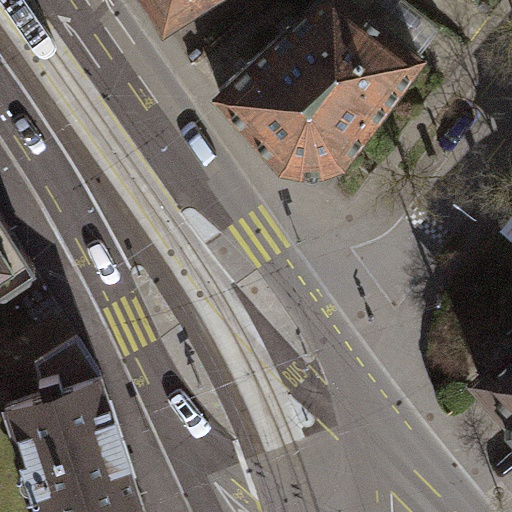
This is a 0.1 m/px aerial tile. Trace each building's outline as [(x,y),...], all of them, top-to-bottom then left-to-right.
[(156,0),(167,16),(192,0),(156,0)] [(352,0),(311,0),(221,89),(288,164),(338,161),(345,147),(420,53),(352,0)] [(0,287),(36,265),(0,209),(0,287)] [(42,386),(5,397),(38,511),(109,511),(140,502),(99,362),(77,331),(35,360),(42,386)] [(511,344),(479,374),(509,408),(507,424),(511,428),(511,344)]
